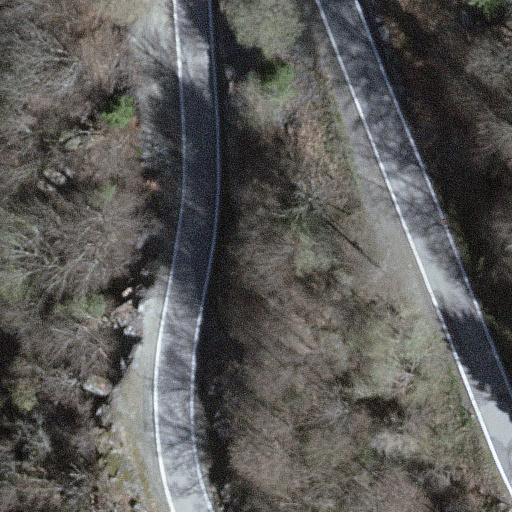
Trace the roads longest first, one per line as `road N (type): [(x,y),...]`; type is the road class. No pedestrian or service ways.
road 1 (unclassified): [(192,511),(174,410),(199,192),(192,0)]
road 2 (unclassified): [(336,0),(511,445)]
